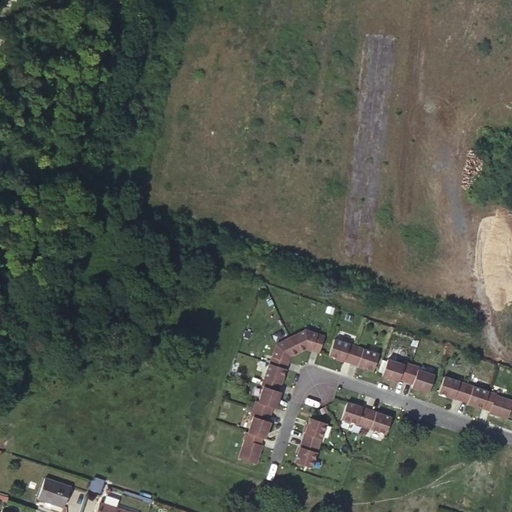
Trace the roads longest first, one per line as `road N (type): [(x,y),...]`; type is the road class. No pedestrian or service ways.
road 1 (track): [(102,0),(24,329),(0,391)]
road 2 (residential): [(511,440),(303,371),(273,459)]
